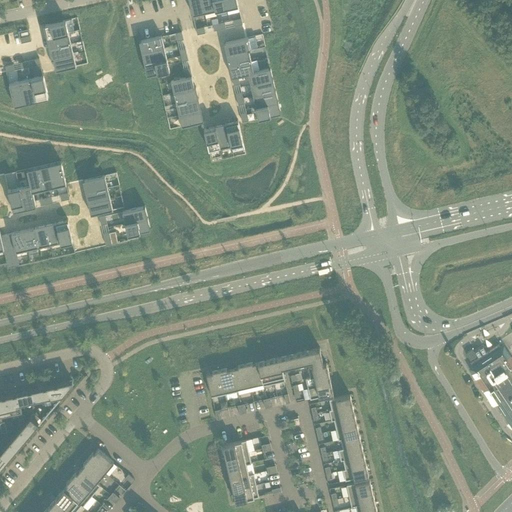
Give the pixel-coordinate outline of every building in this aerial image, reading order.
[(201,0),(189,0),(192,15),(204,12),(201,0)] [(213,0),(201,0),(204,12),(215,9),(213,0)] [(225,0),(213,0),(215,9),(227,7),(225,0)] [(66,20),(45,25),(48,36),(68,31),(66,20)] [(68,31),(48,36),(50,47),(71,43),(68,31)] [(162,35),(139,41),(139,42),(141,41),(144,51),(142,52),(164,47),(162,35)] [(248,37),(224,43),(224,44),(226,43),(228,53),(226,54),(249,49),(249,50),(251,49),(248,37)] [(71,43),(50,47),(53,59),(73,54),(71,43)] [(164,47),(142,52),(142,53),(144,52),(146,62),(144,63),(167,58),(164,47)] [(249,49),(226,54),(227,55),(228,54),(231,64),(229,65),(251,60),(249,50),(249,49)] [(73,54),(53,59),(55,70),(76,65),(73,54)] [(167,58),(144,63),(144,64),(146,63),(149,73),(147,74),(147,75),(169,70),(167,58)] [(251,60),(229,65),(229,66),(231,65),(233,76),(232,76),(232,77),(238,76),(248,73),(254,71),(251,60)] [(254,71),(248,73),(250,84),(273,79),(273,78),(271,79),(268,68),(270,68),(270,67),(254,71)] [(43,75),(32,78),(36,98),(37,98),(48,95),(43,75)] [(186,77),(171,80),(174,92),(196,87),(195,86),(194,86),(192,75),(186,77)] [(32,78),(20,80),(25,101),(26,101),(36,98),(32,78)] [(273,79),(250,84),(253,95),(275,90),(275,89),(273,90),(271,80),(273,79)] [(20,80),(9,83),(14,103),(25,101),(20,80)] [(196,87),(174,92),(176,103),(198,98),(198,97),(196,98),(194,87),(196,87)] [(275,90),(253,95),(256,106),(278,101),(278,100),(276,101),(274,91),(276,90),(275,90)] [(198,98),(176,103),(179,114),(201,109),(201,108),(199,109),(197,99),(198,98)] [(278,101),(256,106),(258,118),(281,112),(280,111),(279,112),(276,102),(278,101)] [(201,109),(179,114),(181,125),(204,120),(203,119),(202,120),(199,110),(201,109)] [(227,122),(226,122),(231,144),(243,141),(238,119),(237,119),(237,121),(227,123),(227,122)] [(215,124),(220,146),(231,144),(226,122),(226,123),(216,126),(215,124)] [(215,126),(204,128),(208,149),(220,146),(215,124),(214,124),(215,126)] [(50,164),(49,164),(54,186),(66,184),(61,161),(60,161),(60,163),(50,166),(50,164)] [(39,166),(38,166),(43,189),(54,186),(49,164),(49,166),(39,168),(39,166)] [(27,169),(26,169),(30,184),(32,192),(33,191),(43,189),(38,166),(38,167),(38,169),(28,171),(27,169)] [(105,175),(83,180),(83,181),(85,180),(87,191),(85,191),(108,186),(105,175)] [(30,184),(19,186),(24,209),(25,209),(25,207),(35,205),(35,206),(36,206),(33,191),(32,192),(30,184)] [(19,186),(8,189),(13,211),(14,211),(13,209),(24,207),(24,209),(19,186)] [(108,186),(85,191),(86,192),(87,192),(89,202),(88,202),(88,203),(110,197),(108,186)] [(110,197),(88,203),(90,203),(92,213),(90,213),(91,214),(113,209),(110,197)] [(145,206),(122,211),(125,222),(147,217),(145,217),(143,207),(145,207),(145,206)] [(147,217),(125,222),(128,234),(150,229),(150,228),(148,228),(146,218),(148,218),(147,217)] [(56,221),(60,241),(61,243),(73,241),(67,218),(67,219),(67,220),(57,223),(56,221)] [(45,224),(49,243),(60,241),(56,221),(55,221),(56,223),(46,225),(45,224)] [(34,226),(38,246),(49,243),(45,224),(44,224),(45,225),(35,228),(34,226)] [(34,228),(23,230),(27,249),(38,246),(34,226),(33,226),(34,228)] [(23,230),(11,233),(16,251),(27,249),(23,230)] [(11,233),(1,235),(4,249),(8,267),(19,265),(16,251),(11,233)] [(472,349),(465,353),(470,361),(470,362),(472,365),(476,372),(474,373),(478,377),(479,376),(487,389),(486,390),(491,398),(495,396),(511,420),(511,421),(511,364),(501,347),(498,343),(478,357),(472,349)] [(323,363),(320,348),(309,350),(309,351),(311,356),(312,360),(312,361),(313,365),(323,363)] [(309,350),(294,354),(295,354),(297,364),(312,360),(311,356),(309,351),(309,350)] [(294,354),(279,357),(280,357),(282,367),(297,364),(295,354),(294,354)] [(279,357),(269,360),(273,379),(274,383),(285,380),(282,367),(280,357),(279,357)] [(269,360),(258,362),(262,383),(263,385),(274,383),(273,379),(269,360)] [(258,362),(252,363),(252,362),(245,364),(250,385),(262,383),(258,362)] [(329,373),(327,368),(326,366),(327,366),(326,363),(324,363),(323,363),(313,365),(313,366),(308,367),(310,377),(328,373),(329,373)] [(245,364),(238,365),(238,366),(238,367),(232,368),(237,388),(238,391),(237,388),(250,385),(245,364)] [(232,368),(227,369),(226,368),(219,370),(224,391),(225,394),(238,391),(237,388),(232,368)] [(219,370),(212,371),(212,372),(212,373),(206,374),(211,394),(211,397),(225,394),(224,391),(219,370)] [(331,383),(330,378),(329,378),(328,376),(329,376),(329,375),(329,373),(328,373),(310,377),(305,378),(308,388),(312,387),(331,383)] [(54,384),(48,386),(50,396),(52,405),(53,406),(73,383),(72,380),(57,383),(58,384),(55,385),(54,384)] [(315,398),(333,393),(332,387),(331,388),(331,386),(331,385),(332,385),(331,383),(312,387),(308,388),(310,399),(315,398)] [(50,396),(48,386),(46,386),(46,387),(43,388),(43,387),(33,389),(35,400),(50,396)] [(35,400),(33,389),(31,390),(28,391),(28,390),(17,393),(20,403),(35,400)] [(20,403),(17,393),(16,393),(16,394),(13,395),(13,394),(7,395),(11,414),(10,414),(12,418),(23,416),(20,403)] [(329,400),(331,409),(352,404),(352,402),(351,402),(350,400),(351,400),(350,394),(329,399),(329,400)] [(0,396),(0,414),(0,416),(1,416),(10,414),(11,414),(7,395),(5,395),(5,396),(2,397),(2,396),(0,396)] [(331,409),(329,410),(331,420),(334,420),(336,419),(354,415),(355,415),(354,412),(353,412),(353,410),(352,404),(331,409)] [(37,421),(39,418),(33,413),(31,416),(37,421)] [(334,420),(336,430),(338,429),(357,425),(356,422),(355,422),(355,420),(356,420),(355,415),(354,415),(336,419),(334,420)] [(20,429),(28,435),(38,423),(30,416),(20,429)] [(341,439),(352,436),(359,435),(359,432),(358,432),(357,430),(358,430),(357,425),(338,429),(336,430),(338,440),(341,439)] [(10,441),(18,447),(28,435),(20,429),(10,441)] [(341,439),(343,448),(343,449),(361,444),(361,442),(360,442),(360,440),(359,435),(352,436),(341,439)] [(225,456),(244,452),(248,451),(246,440),(222,445),(225,455),(225,456)] [(10,441),(0,452),(0,453),(8,460),(18,447),(10,441)] [(343,448),(342,448),(338,449),(341,460),(343,460),(343,459),(345,459),(364,455),(363,452),(362,452),(362,450),(363,450),(361,444),(343,449),(343,448)] [(93,452),(88,458),(105,472),(109,475),(116,466),(113,463),(114,462),(98,449),(94,453),(93,452)] [(228,468),(246,463),(251,462),(248,451),(244,452),(225,456),(225,457),(228,468)] [(343,460),(345,469),(347,468),(366,464),(365,462),(364,460),(365,460),(364,455),(345,459),(343,459),(343,460)] [(88,458),(83,464),(84,465),(81,469),(96,482),(105,472),(88,458)] [(230,479),(249,475),(253,474),(253,473),(249,474),(246,464),(251,463),(251,462),(246,463),(228,468),(230,479)] [(345,469),(343,469),(345,480),(368,475),(368,472),(367,472),(366,470),(367,470),(366,464),(347,468),(345,469)] [(96,482),(81,469),(77,473),(76,472),(71,478),(91,496),(100,485),(96,482)] [(132,483),(135,480),(128,474),(125,477),(132,483)] [(233,490),(251,486),(256,485),(253,474),(249,475),(230,479),(233,490)] [(91,496),(71,478),(66,484),(67,485),(63,489),(81,505),(82,506),(91,496)] [(372,491),(371,484),(370,484),(369,482),(370,482),(369,479),(346,485),(349,496),(353,495),(372,491)] [(256,485),(251,486),(233,490),(235,502),(254,497),(259,496),(256,485)] [(63,489),(56,498),(72,511),(75,511),(81,505),(63,489)] [(349,496),(352,508),(356,507),(356,506),(375,502),(373,495),(372,495),(372,493),(373,493),(372,491),(353,495),(349,496)] [(72,511),(56,498),(49,506),(56,511),(72,511)] [(356,506),(357,511),(376,511),(376,506),(375,507),(374,505),(375,504),(375,502),(356,506)]
